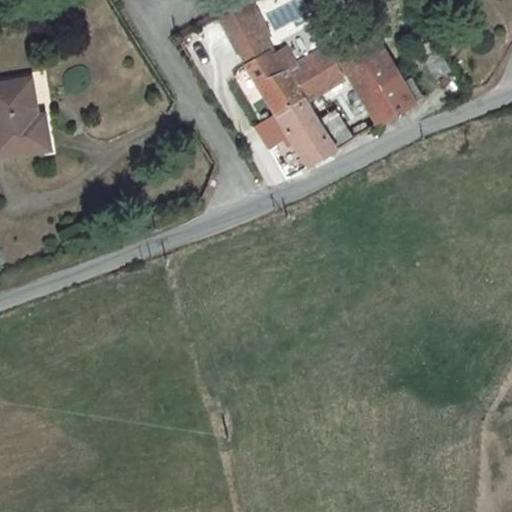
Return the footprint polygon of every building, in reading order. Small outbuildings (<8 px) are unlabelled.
[(215,16),(241,60),(273,114),(302,99),(338,80),(326,53),(302,64),(291,44),(274,52),(246,1),(215,16)] [(399,83),(369,31),(331,50),(345,76),(348,74),(378,121),(419,101),(409,79),(399,83)] [(451,72),(438,50),(425,57),(437,79),(451,72)] [(25,85),(0,87),(0,151),(44,147),(42,127),(31,128),(25,85)] [(302,99),(273,114),(274,116),(303,166),(334,149),(318,123),(302,99)] [(334,149),(359,134),(345,109),(318,123),(334,149)]
